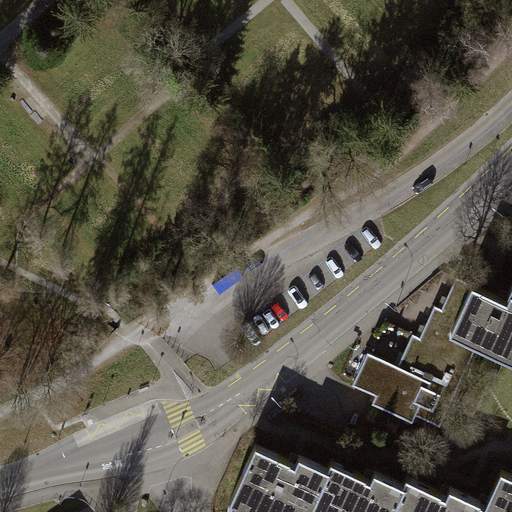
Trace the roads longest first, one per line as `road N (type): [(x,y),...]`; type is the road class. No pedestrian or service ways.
road 1 (tertiary): [(144,450),(268,377),(511,168)]
road 2 (tertiary): [(0,489),(144,450)]
